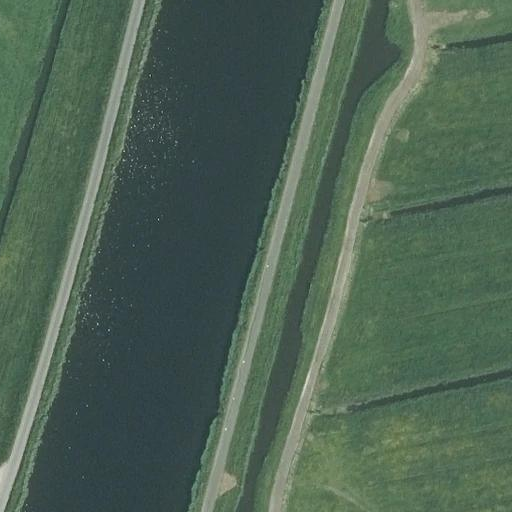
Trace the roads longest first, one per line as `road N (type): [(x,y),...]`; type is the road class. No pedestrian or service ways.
road 1 (track): [(276,511),(364,177),(418,52),(412,0)]
road 2 (unclassified): [(0,505),(139,0)]
